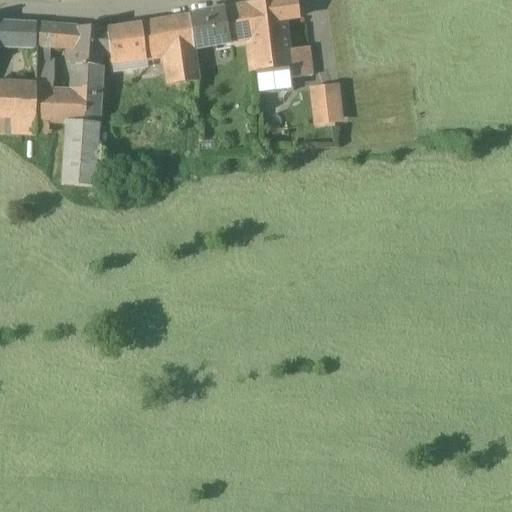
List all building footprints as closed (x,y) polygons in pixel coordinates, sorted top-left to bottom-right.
[(255,72),(290,68),(288,52),(285,21),(297,20),(295,1),(284,3),(283,0),(282,0),(247,4),(247,7),(251,42),(255,72)] [(247,7),(189,17),(195,50),(251,42),(247,7)] [(157,23),(159,56),(166,55),(170,86),(197,84),(196,69),(195,50),(189,17),(157,23)] [(159,56),(157,23),(107,30),(110,62),(159,56)] [(36,27),(0,25),(0,45),(35,47),(36,27)] [(103,29),(36,27),(35,47),(73,48),(72,78),(101,79),(103,29)] [(290,68),(291,80),(312,77),(309,49),(288,52),(290,68)] [(290,68),(255,72),(258,95),(292,91),(291,80),(290,68)] [(47,135),(48,123),(64,124),(62,186),(97,188),(101,79),(72,78),(71,94),(52,94),(52,82),(36,82),(36,87),(0,85),(0,132),(34,134),(47,135)] [(323,89),(311,91),(314,123),(326,122),(340,120),(336,88),(323,89)]
